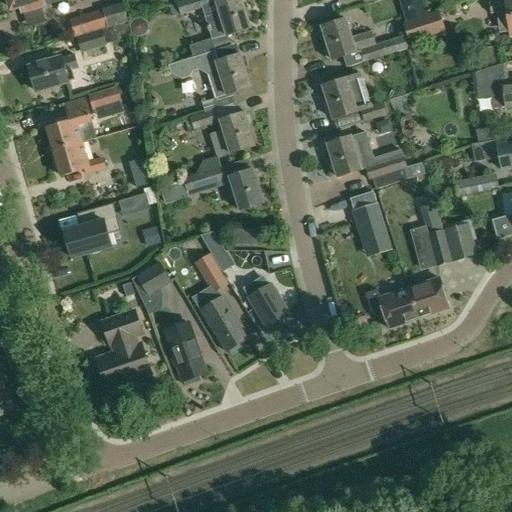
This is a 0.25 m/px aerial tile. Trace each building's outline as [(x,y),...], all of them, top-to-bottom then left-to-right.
[(58,0),(8,0),(11,10),(22,7),(28,28),(46,23),(42,7),(59,2),(58,0)] [(187,0),(168,6),(170,17),(213,5),(211,0),(187,0)] [(219,13),(205,17),(212,40),(207,41),(211,52),(215,51),(230,46),(226,36),(251,28),(241,0),(226,0),(216,3),(219,13)] [(329,0),(330,1),(333,0),(338,0),(342,11),(374,0),(329,0)] [(511,0),(505,2),(490,4),(491,15),(498,15),(500,34),(509,33),(509,37),(511,36),(511,0)] [(124,5),(104,11),(109,29),(127,24),(129,24),(124,5)] [(104,11),(83,17),(82,14),(70,17),(76,38),(78,37),(102,30),(102,31),(109,29),(104,11)] [(403,23),(410,43),(445,32),(439,11),(403,23)] [(333,60),(343,57),(347,68),(399,52),(394,39),(377,45),(372,31),(352,38),(346,20),(322,27),(328,45),(325,46),(325,51),(327,57),(330,61),(333,60)] [(127,24),(109,29),(102,31),(106,44),(119,41),(118,36),(129,33),(127,24)] [(106,44),(102,31),(102,30),(78,37),(82,52),(106,46),(106,44)] [(481,51),(486,70),(500,66),(495,47),(494,47),(481,51)] [(211,52),(168,66),(171,74),(182,80),(190,77),(193,72),(198,70),(208,76),(209,76),(217,99),(251,88),(240,55),(218,62),(215,51),(211,52)] [(75,55),(30,67),(37,91),(67,83),(67,81),(74,80),(71,69),(78,67),(75,55)] [(500,66),(486,70),(473,74),(476,99),(492,98),(492,109),(508,107),(511,107),(511,83),(507,84),(505,64),(500,66)] [(333,120),(334,120),(373,107),(373,106),(372,103),(370,104),(362,78),(363,78),(363,75),(323,87),(329,106),(326,107),(325,111),(327,118),(330,120),(333,119),(333,120)] [(89,96),(93,112),(122,103),(117,87),(89,96)] [(226,107),(190,118),(191,120),(194,130),(221,122),(221,121),(230,118),(226,107)] [(48,129),(54,151),(82,142),(77,126),(91,122),(88,111),(69,117),(71,122),(48,129)] [(223,130),(210,135),(218,157),(254,146),(245,114),(239,116),(230,118),(221,121),(221,122),(221,123),(223,130)] [(186,121),(189,132),(194,130),(191,120),(186,121)] [(366,133),(328,145),(338,177),(362,170),(366,170),(369,181),(373,180),(409,169),(404,153),(403,153),(401,150),(375,159),(366,133)] [(82,142),(54,151),(61,177),(84,170),(86,176),(105,171),(102,158),(88,162),(82,142)] [(511,142),(498,146),(502,170),(511,168),(511,142)] [(422,164),(409,169),(373,180),(375,189),(376,189),(376,190),(415,178),(425,175),(422,164)] [(162,192),(164,205),(225,186),(225,182),(221,169),(194,178),(183,182),(184,185),(162,192)] [(264,202),(253,171),(229,179),(240,210),(264,202)] [(151,185),(147,172),(134,176),(137,188),(151,185)] [(495,175),(456,183),(459,197),(465,196),(497,188),(495,175)] [(144,194),(134,197),(136,205),(141,208),(147,206),(144,194)] [(91,225),(65,233),(72,259),(113,247),(109,235),(121,231),(113,204),(88,212),(91,225)] [(413,239),(421,270),(450,263),(441,229),(435,204),(426,207),(430,219),(424,221),(428,234),(413,239)] [(370,259),(393,252),(378,206),(355,213),(370,259)] [(511,215),(493,221),(499,241),(511,236),(511,215)] [(472,221),(441,229),(450,263),(453,262),(453,264),(478,257),(473,240),(477,239),(472,221)] [(156,228),(145,231),(150,248),(161,244),(156,228)] [(234,245),(258,246),(258,231),(235,230),(234,245)] [(202,238),(223,273),(235,264),(214,231),(202,238)] [(196,261),(215,292),(227,285),(208,253),(196,261)] [(136,277),(149,298),(173,284),(160,263),(136,277)] [(410,289),(420,320),(450,310),(440,279),(410,289)] [(249,300),(267,329),(290,314),(271,285),(249,300)] [(135,288),(125,291),(128,301),(138,297),(135,288)] [(377,291),(366,294),(373,313),(383,310),(390,330),(420,320),(410,289),(380,299),(377,291)] [(225,298),(202,312),(227,353),(250,339),(225,298)] [(97,361),(107,391),(152,375),(142,345),(138,347),(135,338),(143,335),(135,313),(102,324),(113,356),(97,361)] [(190,323),(164,332),(183,384),(184,383),(186,388),(201,383),(200,378),(209,375),(190,323)] [(0,417),(14,412),(0,376),(0,375),(2,375),(0,368),(0,417)]
